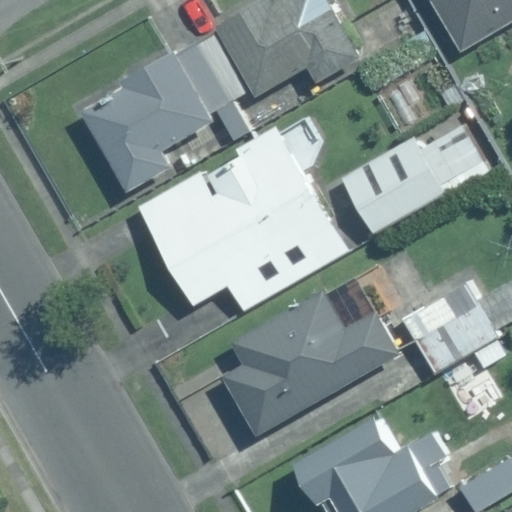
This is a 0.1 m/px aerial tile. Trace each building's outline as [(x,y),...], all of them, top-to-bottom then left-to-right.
[(284,0),(227,30),(262,95),(317,66),(325,80),(374,54),(345,0),(284,0)] [(511,0),(440,0),(468,48),(511,22),(511,0)] [(436,29),(366,70),(385,103),(455,61),(436,29)] [(262,95),(227,30),(85,104),(130,191),(181,164),(173,149),(231,119),(242,140),(260,131),(246,103),(262,95)] [(347,174),(380,233),(498,167),(465,108),(347,174)] [(145,204),(146,205),(200,304),(236,284),(251,311),(358,252),(286,122),(244,145),(248,153),(211,174),(208,169),(145,204)] [(264,431),(364,374),(408,348),(385,307),(354,325),(332,287),(239,340),(252,363),(232,374),(264,431)] [(441,369),(498,337),(509,331),(491,299),(465,314),(453,293),(411,316),(441,369)] [(302,460),(327,502),(332,511),(410,511),(459,484),(445,460),(457,453),(444,431),(404,455),(380,414),(302,460)] [(482,511),(511,493),(511,457),(466,486),(482,511)]
